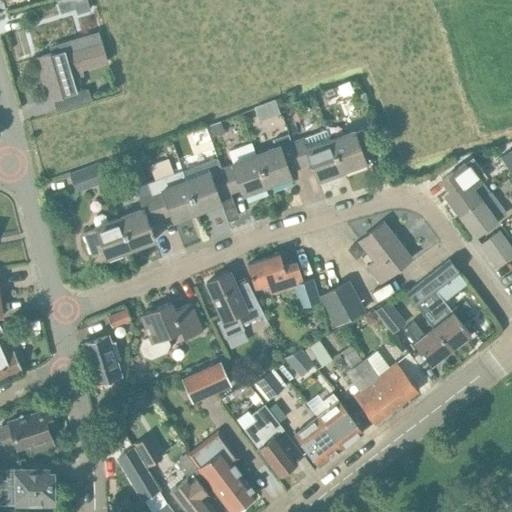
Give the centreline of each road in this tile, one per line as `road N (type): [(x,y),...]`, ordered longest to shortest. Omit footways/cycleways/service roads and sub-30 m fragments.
road 1 (residential): [(57,311),(403,193),(431,212),(511,315)]
road 2 (unclassified): [(294,511),(511,351)]
road 3 (tertiary): [(57,311),(16,160)]
road 4 (tertiary): [(91,511),(86,437),(68,366)]
